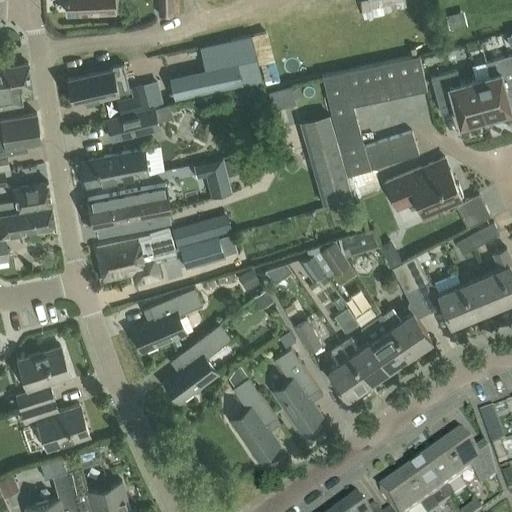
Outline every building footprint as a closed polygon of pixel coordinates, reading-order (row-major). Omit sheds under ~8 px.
[(65,0),(66,15),(114,12),(113,0),(65,0)] [(156,0),(157,16),(172,16),(172,15),(176,15),(175,0),(156,0)] [(361,12),(367,11),(369,11),(369,10),(375,9),(375,8),(378,8),(378,7),(384,6),(398,2),(400,2),(405,1),(405,0),(362,0),(359,1),(361,12)] [(205,69),(168,77),(174,100),(211,91),(241,84),(262,79),(251,34),(200,46),(205,69)] [(105,65),(104,54),(60,58),(61,68),(105,65)] [(419,55),(407,58),(414,93),(427,90),(421,64),(419,55)] [(489,76),(475,80),(486,123),(498,120),(497,115),(511,111),(507,96),(505,90),(511,87),(511,57),(511,55),(485,62),(489,76)] [(414,93),(407,58),(394,60),(402,96),(414,93)] [(394,60),(382,63),(390,98),(402,96),(394,60)] [(382,63),(370,66),(377,101),(390,98),(382,63)] [(26,64),(0,68),(0,107),(20,104),(18,91),(31,89),(26,64)] [(109,70),(67,80),(73,105),(119,94),(116,80),(127,78),(124,64),(108,67),(109,70)] [(377,101),(370,66),(357,68),(365,103),(377,101)] [(365,103),(357,68),(345,71),(353,106),(365,103)] [(456,70),(430,77),(439,108),(453,104),(455,110),(459,125),(473,122),(474,126),(486,123),(475,80),(460,84),(456,70)] [(353,106),(345,71),(322,76),(332,118),(336,132),(358,126),(353,106)] [(133,96),(119,100),(122,114),(146,108),(148,108),(143,86),(131,89),(133,96)] [(122,114),(123,117),(107,121),(112,140),(158,128),(153,109),(147,111),(146,108),(122,114)] [(0,119),(0,172),(4,172),(4,171),(10,170),(6,154),(28,150),(26,143),(41,141),(36,113),(0,119)] [(358,126),(336,132),(341,154),(348,176),(371,169),(363,146),(364,146),(358,126)] [(411,131),(399,135),(406,158),(419,154),(411,131)] [(406,158),(399,135),(387,139),(394,162),(406,158)] [(314,171),(343,162),(337,139),(307,147),(314,171)] [(387,139),(375,143),(383,166),(394,162),(387,139)] [(77,154),(123,152),(122,140),(76,143),(77,154)] [(375,143),(364,146),(363,146),(371,169),(383,166),(375,143)] [(144,149),(80,161),(85,187),(149,175),(144,149)] [(196,178),(215,173),(221,195),(231,192),(222,157),(193,165),(196,178)] [(444,158),(420,167),(385,182),(396,209),(416,200),(423,217),(447,207),(446,203),(461,197),(460,196),(462,195),(458,184),(455,183),(450,170),(444,158)] [(343,162),(314,171),(323,205),(353,196),(343,162)] [(11,184),(31,179),(28,170),(9,175),(11,184)] [(14,201),(0,203),(0,213),(4,213),(51,206),(47,182),(12,188),(14,201)] [(165,184),(145,187),(88,199),(91,215),(138,206),(165,201),(168,212),(169,212),(167,201),(169,201),(165,184)] [(463,216),(484,205),(479,194),(457,206),(463,216)] [(138,206),(91,215),(94,233),(152,222),(151,220),(170,217),(169,212),(168,212),(165,201),(138,206)] [(484,205),(463,216),(469,227),(490,216),(484,205)] [(4,213),(0,213),(0,237),(55,228),(51,206),(4,213)] [(277,214),(259,222),(263,234),(282,226),(277,214)] [(466,235),(473,248),(499,234),(493,222),(466,235)] [(149,236),(137,239),(95,249),(103,280),(132,274),(134,284),(159,278),(155,260),(175,255),(169,228),(149,235),(149,236)] [(356,234),(341,238),(342,241),(346,256),(361,252),(357,236),(356,234)] [(473,248),(466,235),(455,241),(461,254),(473,248)] [(218,237),(179,248),(185,269),(224,257),(218,237)] [(0,262),(8,261),(5,240),(0,240),(0,262)] [(348,263),(334,242),(321,251),(334,272),(348,263)] [(483,274),(496,306),(511,299),(511,265),(505,248),(492,254),(497,268),(483,274)] [(314,255),(298,260),(312,280),(325,271),(314,255)] [(161,259),(165,276),(177,273),(172,256),(161,259)] [(429,281),(428,282),(415,256),(403,262),(430,311),(442,307),(449,325),(473,315),(460,283),(437,292),(435,285),(434,286),(429,281)] [(411,311),(399,319),(391,308),(382,314),(409,354),(430,340),(415,319),(430,311),(403,262),(391,268),(408,302),(407,306),(411,311)] [(483,274),(460,283),(473,315),(496,306),(483,274)] [(146,321),(130,328),(141,352),(185,333),(177,315),(201,305),(193,287),(150,306),(155,318),(146,321)] [(294,296),(279,302),(288,324),(304,317),(294,296)] [(359,324),(348,307),(334,316),(345,333),(359,324)] [(381,313),(360,328),(368,340),(388,369),(409,354),(390,325),(382,314),(381,313)] [(308,317),(293,325),(307,353),(317,348),(322,345),(308,317)] [(176,371),(162,381),(178,402),(216,373),(204,358),(230,339),(218,323),(175,355),(183,366),(176,371)] [(368,340),(357,348),(350,337),(340,343),(368,382),(388,369),(368,340)] [(330,350),(338,361),(326,369),(346,398),(368,382),(340,343),(330,350)] [(20,409),(53,398),(49,384),(70,378),(59,346),(22,358),(31,389),(15,394),(20,409)] [(287,380),(271,391),(298,430),(320,415),(310,401),(307,396),(317,388),(289,347),(273,359),(287,380)] [(235,369),(228,377),(234,386),(231,388),(245,409),(229,420),(256,459),(278,444),(268,430),(264,425),(275,417),(247,377),(239,366),(235,369)] [(57,411),(53,398),(20,409),(24,423),(40,417),(50,449),(89,436),(78,404),(57,411)] [(499,428),(485,433),(489,446),(498,443),(503,441),(499,428)] [(455,438),(437,451),(457,481),(468,473),(477,487),(493,476),(481,444),(480,445),(467,454),(455,438)] [(504,460),(498,443),(489,446),(495,463),(504,460)] [(437,451),(417,465),(444,503),(452,497),(446,488),(457,481),(437,451)] [(417,465),(395,480),(416,510),(430,500),(436,508),(444,503),(417,465)] [(66,472),(77,509),(90,505),(92,511),(129,511),(121,481),(88,490),(81,467),(66,472)] [(505,491),(508,490),(511,488),(511,480),(508,470),(499,474),(505,491)] [(77,511),(77,509),(66,472),(52,476),(59,499),(25,508),(26,511),(77,511)] [(395,480),(376,494),(387,511),(385,511),(412,511),(416,510),(395,480)] [(359,511),(353,502),(338,511),(375,511),(372,507),(365,511),(359,511)] [(477,511),(479,510),(474,502),(460,511),(477,511)]
